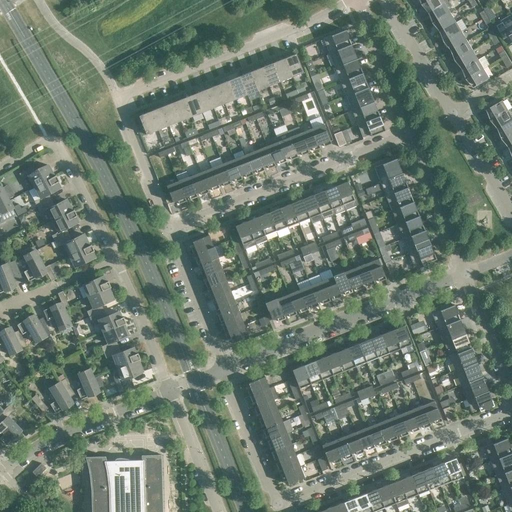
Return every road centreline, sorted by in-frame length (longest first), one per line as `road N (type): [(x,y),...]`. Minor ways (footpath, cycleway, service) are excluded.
road 1 (residential): [(168,225),(116,97),(350,0)]
road 2 (residential): [(220,366),(464,273)]
road 3 (residential): [(168,225),(409,133)]
road 4 (residential): [(278,508),(511,426)]
road 5 (residential): [(114,264),(56,145),(36,147),(0,170)]
road 6 (residential): [(3,473),(51,441),(167,393)]
road 7 (residential): [(464,273),(409,133)]
road 8 (residential): [(220,366),(168,225)]
road 9 (residential): [(278,508),(223,372)]
road 10 (residential): [(409,133),(356,0)]
road 11 (residential): [(167,393),(114,264)]
road 12 (residential): [(511,401),(464,273)]
road 13 (tertiary): [(452,113),(384,0)]
road 14 (residential): [(212,511),(167,393)]
road 15 (residential): [(0,307),(114,264)]
